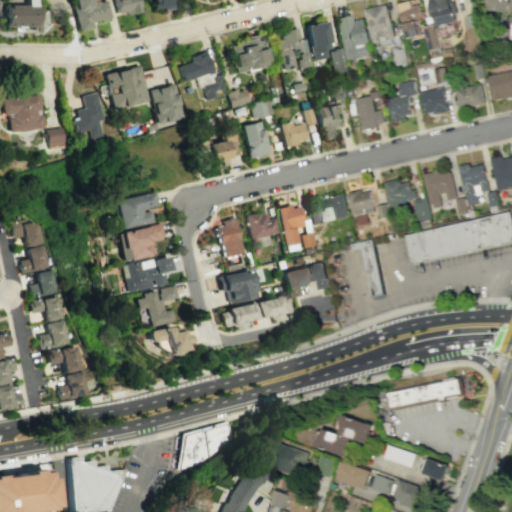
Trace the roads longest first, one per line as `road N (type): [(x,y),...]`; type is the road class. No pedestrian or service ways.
road 1 (secondary): [(511,318),(457,316),(405,326),(305,360),(36,424)]
road 2 (residential): [(511,129),(188,205),(183,221),(203,314)]
road 3 (secondary): [(0,450),(147,422),(345,368)]
road 4 (residential): [(0,56),(93,52),(311,0)]
road 5 (secondary): [(345,368),(436,342),(511,333)]
road 6 (secondary): [(412,349),(487,366),(499,420)]
